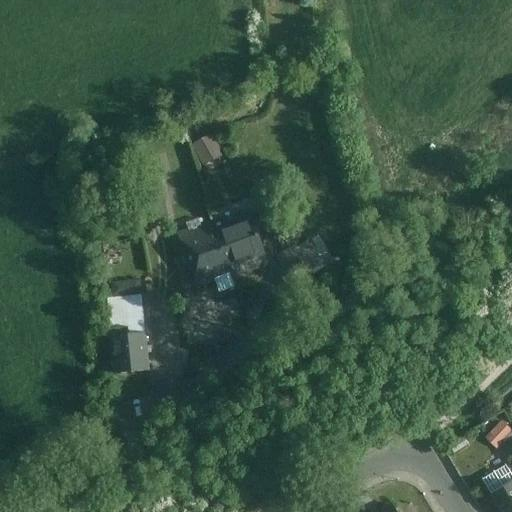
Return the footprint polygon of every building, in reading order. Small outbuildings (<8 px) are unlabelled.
[(224,154),(213,135),(194,146),(205,165),(224,154)] [(171,219),(163,182),(140,187),(147,223),(171,219)] [(252,211),(215,224),(232,271),(268,259),(252,211)] [(215,224),(179,236),(196,284),(232,271),(215,224)] [(327,268),(310,242),(279,262),(296,288),(327,268)] [(109,300),(113,338),(146,335),(143,297),(109,300)] [(146,335),(113,338),(117,377),(150,374),(146,335)] [(127,426),(145,422),(142,410),(155,407),(153,396),(122,403),(127,426)] [(502,423),(490,433),(500,443),(511,433),(502,423)] [(511,511),(511,485),(489,499),(497,511),(511,511)] [(396,511),(391,502),(374,511),(396,511)]
